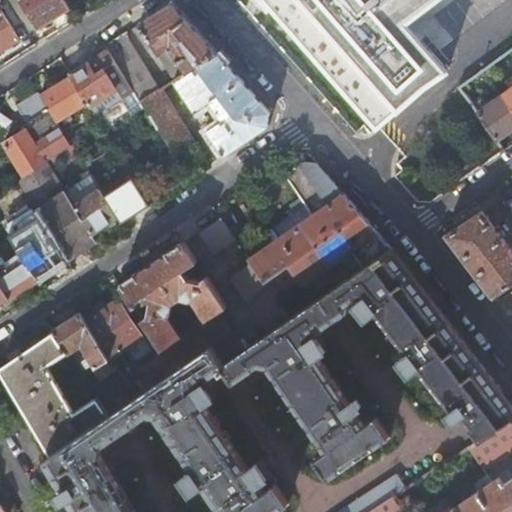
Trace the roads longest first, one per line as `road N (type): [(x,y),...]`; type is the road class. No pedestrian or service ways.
road 1 (residential): [(0,338),(314,122)]
road 2 (residential): [(410,232),(511,362)]
road 3 (residential): [(206,0),(314,122)]
road 4 (residential): [(137,0),(0,84)]
road 5 (residential): [(314,122),(410,232)]
road 6 (residential): [(511,161),(410,232)]
